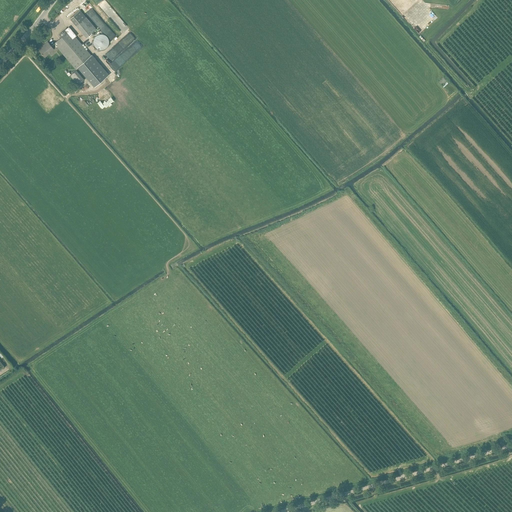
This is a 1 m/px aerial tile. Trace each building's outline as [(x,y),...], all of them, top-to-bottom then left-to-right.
[(84,10),(106,35),(111,31),(88,6),(84,10)] [(80,10),(69,19),(86,38),(96,29),(80,10)] [(42,47),(39,50),(44,57),(53,49),(56,47),(75,69),(77,68),(94,87),(108,75),(75,37),(76,36),(69,27),(66,29),(59,34),(59,35),(61,37),(61,38),(51,46),(47,42),(42,47)] [(122,41),(126,45),(134,38),(130,34),(122,41)] [(102,35),(101,35),(100,35),(98,35),(97,36),(96,36),(95,37),(94,38),(94,40),(94,41),(93,42),(94,44),(94,45),(94,46),(95,47),(96,48),(97,49),(98,49),(100,50),(101,50),(102,50),(104,49),(105,49),(106,48),(107,47),(108,46),(108,45),(109,44),(109,42),(109,41),(108,40),(108,38),(107,37),(106,36),(105,36),(104,35),(102,35)] [(137,52),(143,47),(137,40),(130,46),(137,52)] [(119,62),(121,65),(128,60),(125,56),(119,62)] [(76,70),(70,76),(78,85),(84,80),(76,70)]
